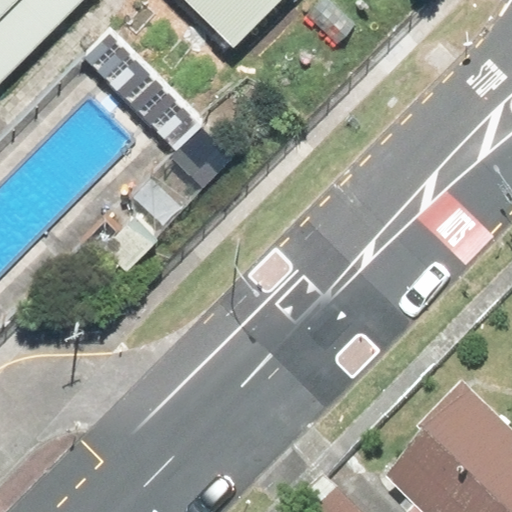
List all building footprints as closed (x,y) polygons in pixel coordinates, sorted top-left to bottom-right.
[(0,0),(0,54),(54,0),(0,0)] [(284,0),(199,0),(242,42),(284,0)] [(116,19),(88,47),(186,145),(214,117),(116,19)] [(511,511),(511,422),(477,387),(395,467),(438,511),(511,511)] [(363,511),(342,490),(319,511),(363,511)]
